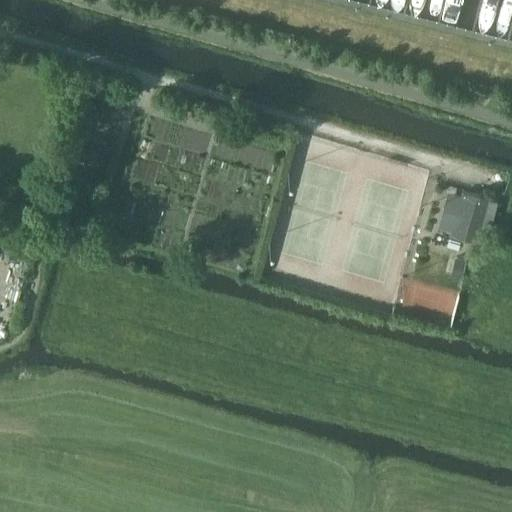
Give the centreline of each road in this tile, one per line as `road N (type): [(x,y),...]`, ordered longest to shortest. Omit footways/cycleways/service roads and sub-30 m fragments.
road 1 (residential): [(511,126),(88,0)]
road 2 (track): [(144,76),(498,185)]
road 3 (track): [(0,33),(144,76)]
